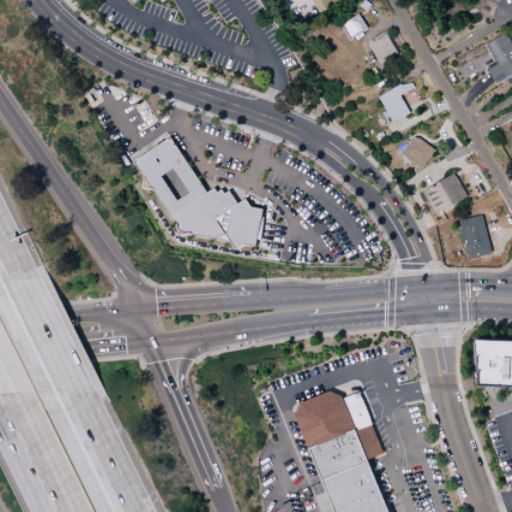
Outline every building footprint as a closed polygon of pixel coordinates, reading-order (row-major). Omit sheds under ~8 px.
[(365,31),(359,15),(340,22),(346,38),(365,31)] [(397,59),(387,32),(366,41),(377,67),(397,59)] [(493,83),(511,73),(511,45),(510,45),(504,33),(484,44),(493,61),(484,66),(493,83)] [(408,113),(398,96),(412,88),(407,80),(377,98),(392,123),(408,113)] [(421,169),(433,149),(412,136),(399,155),(421,169)] [(174,226),(149,191),(139,189),(142,177),(143,178),(179,153),(205,193),(213,188),(216,193),(220,189),(223,194),(227,191),(236,204),(244,199),(249,207),(261,209),(259,222),(264,230),(256,235),(254,248),(243,246),(234,251),(228,243),(188,235),(177,237),(174,226)] [(466,197),(452,173),(420,192),(435,216),(466,197)] [(490,253),(481,215),(457,221),(460,233),(457,234),(459,244),(463,243),(467,259),(490,253)] [(511,342),(475,341),(474,386),(511,387),(511,342)] [(387,511),(369,458),(381,454),(359,392),(340,399),(336,390),(294,405),(331,511),(387,511)]
